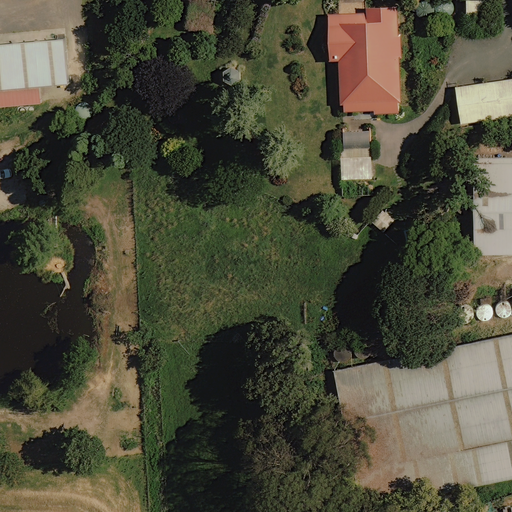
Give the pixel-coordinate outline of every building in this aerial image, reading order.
[(405,110),(398,9),(328,14),(331,62),(340,61),(344,114),(405,110)] [(511,117),(511,80),(457,88),(461,124),(511,117)] [(511,254),(511,158),(476,158),(475,254),(511,254)] [(395,221),(382,210),(372,223),(386,233),(395,221)] [(511,298),(437,313),(440,331),(511,316),(511,298)] [(335,347),(339,366),(408,351),(404,332),(335,347)] [(511,357),(330,387),(350,511),(511,485),(511,357)]
